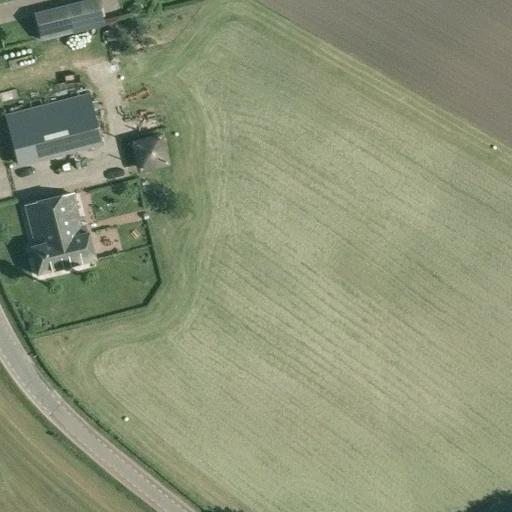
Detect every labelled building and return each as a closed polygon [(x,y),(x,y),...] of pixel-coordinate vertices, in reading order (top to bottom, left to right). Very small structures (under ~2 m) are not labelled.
[(92,0),(78,4),(84,28),(102,24),(96,0),(92,0)] [(34,15),(40,39),(58,35),(52,10),(34,15)] [(4,115),(17,165),(101,144),(88,94),(4,115)] [(159,140),(141,141),(142,163),(160,162),(159,140)] [(29,247),(36,274),(94,259),(87,232),(86,228),(81,229),(71,192),(24,205),(35,246),(29,247)]
